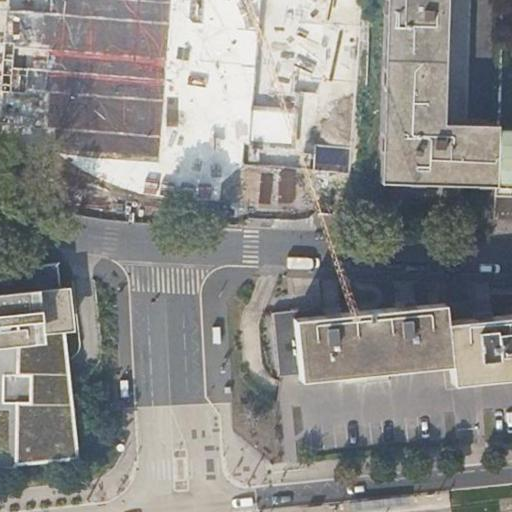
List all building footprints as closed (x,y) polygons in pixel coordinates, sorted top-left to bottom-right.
[(237,159),(240,0),(19,0),(17,140),(95,141),(95,157),(237,159)] [(389,0),(385,176),(494,179),(496,124),(439,122),(441,0),(389,0)] [(496,122),(496,124),(494,179),(494,194),(511,194),(511,128),(498,128),(498,122),(496,122)] [(0,467),(80,458),(70,332),(79,330),(75,285),(63,286),(59,261),(16,267),(15,262),(0,260),(0,467)] [(322,315),(322,310),(322,308),(273,312),(279,376),(299,374),(300,379),(449,364),(452,383),(511,377),(511,314),(493,317),(483,318),(475,319),(446,322),(444,303),(416,306),(405,307),(397,308),(341,313),(332,314),(322,315)]
